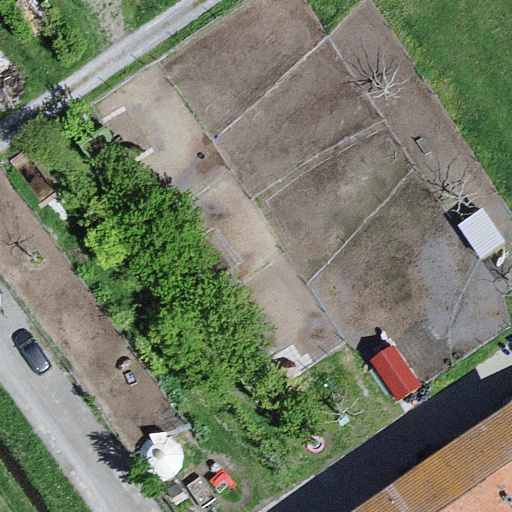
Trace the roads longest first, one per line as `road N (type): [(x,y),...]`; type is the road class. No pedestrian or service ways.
road 1 (track): [(0,125),(183,0)]
road 2 (track): [(115,511),(0,350)]
